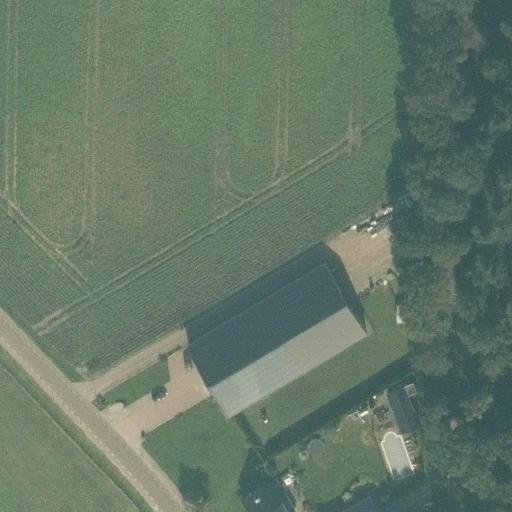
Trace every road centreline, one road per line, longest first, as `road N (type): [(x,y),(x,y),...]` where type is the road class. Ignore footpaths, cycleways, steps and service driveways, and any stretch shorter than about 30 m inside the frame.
road 1 (track): [(460,0),(455,170),(511,105)]
road 2 (tertiary): [(171,511),(149,478),(0,324)]
